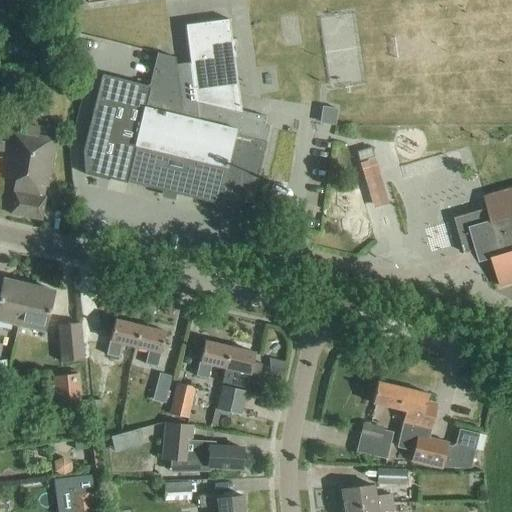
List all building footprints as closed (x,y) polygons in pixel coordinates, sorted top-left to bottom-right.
[(176,189),(174,195),(247,213),(269,127),(263,126),(265,118),(240,112),(228,20),(185,26),(190,63),(174,65),(173,59),(157,55),(147,95),(100,83),(82,152),(84,175),(98,179),(100,172),(109,174),(108,179),(126,183),(126,182),(161,191),(162,186),(176,189)] [(318,123),(334,125),(337,108),(321,106),(318,123)] [(21,124),(20,133),(8,131),(0,176),(15,180),(9,214),(40,220),(44,198),(43,198),(45,187),(48,187),(57,140),(37,136),(39,126),(21,124)] [(373,158),(370,148),(357,152),(359,162),(373,158)] [(366,174),(379,222),(396,217),(383,169),(366,174)] [(488,247),(500,287),(511,283),(511,189),(484,197),(487,209),(454,218),(464,254),(488,247)] [(18,324),(27,285),(2,279),(0,287),(0,328),(10,331),(12,322),(18,324)] [(27,285),(18,324),(43,330),(53,291),(27,285)] [(139,326),(114,320),(106,354),(117,357),(120,343),(134,347),(139,326)] [(56,324),(59,362),(83,359),(80,322),(56,324)] [(139,326),(134,347),(147,350),(144,363),(156,366),(159,353),(160,353),(165,332),(139,326)] [(229,347),(203,341),(198,363),(196,375),(208,378),(211,365),(224,368),(229,347)] [(229,347),(224,368),(220,383),(233,386),(246,389),(250,374),(258,376),(261,364),(252,362),(254,353),(229,347)] [(91,369),(92,381),(105,380),(104,367),(91,369)] [(155,385),(166,388),(170,374),(158,372),(155,385)] [(8,376),(10,388),(26,386),(24,373),(8,376)] [(53,378),(56,406),(79,403),(77,375),(53,378)] [(169,413),(188,418),(195,387),(176,382),(169,413)] [(427,394),(377,382),(372,403),(406,411),(397,448),(413,451),(410,462),(441,469),(442,467),(470,468),(474,449),(481,451),(485,435),(458,429),(455,443),(451,446),(447,445),(448,441),(429,437),(437,403),(426,401),(427,394)] [(221,385),(215,409),(240,415),(246,391),(221,385)] [(362,423),(359,436),(381,441),(384,427),(362,423)] [(242,448),(214,447),(214,442),(192,440),(193,427),(164,424),(160,459),(171,460),(170,472),(209,471),(209,467),(241,468),(242,448)] [(75,441),(76,450),(88,449),(87,440),(75,441)] [(377,469),(376,484),(405,485),(406,470),(377,469)] [(164,483),(165,501),(190,500),(190,482),(164,483)] [(373,486),(340,490),(343,509),(392,503),(391,494),(374,496),(373,486)] [(95,511),(92,487),(67,491),(70,511),(95,511)] [(243,511),(241,496),(216,499),(215,494),(196,497),(198,508),(215,505),(216,511),(243,511)] [(382,511),(393,511),(392,503),(343,509),(342,511),(382,511)]
